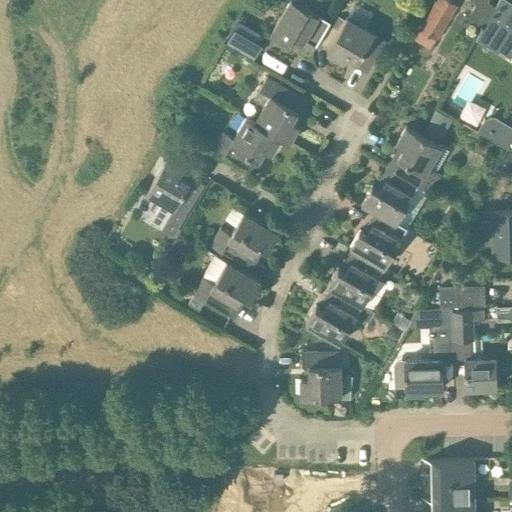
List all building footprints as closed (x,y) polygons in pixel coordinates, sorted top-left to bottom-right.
[(331,21),(318,13),(296,0),(293,0),(273,33),(289,43),(290,39),(313,52),(331,21)] [(414,0),(402,0),(404,10),(415,9),(414,0)] [(436,0),(419,28),(420,29),(415,39),(430,49),(437,38),(438,39),(459,5),(450,0),(436,0)] [(511,2),(508,0),(498,0),(477,38),(510,60),(511,59),(511,2)] [(347,16),(327,50),(343,60),(349,50),(359,56),(355,63),(368,70),(386,39),(347,16)] [(255,57),(263,43),(258,40),(262,33),(240,20),(227,41),(255,57)] [(261,87),(254,99),(264,105),(261,110),(256,118),(255,120),(281,135),(289,140),(290,139),(299,122),(290,117),(295,107),(302,111),(304,112),(309,103),(266,78),(261,87)] [(418,181),(431,189),(437,178),(424,170),(440,143),(435,140),(448,116),(437,109),(423,133),(406,124),(396,141),(406,146),(400,157),(398,155),(392,166),(418,181)] [(224,130),(214,146),(255,171),(263,159),(256,155),(262,145),(272,151),(281,135),(255,120),(245,115),(235,133),(233,135),(224,130)] [(172,234),(204,182),(192,175),(189,181),(179,175),(185,166),(167,155),(166,158),(164,157),(151,179),(152,180),(147,189),(164,199),(150,221),(172,234)] [(409,198),(418,181),(392,166),(385,179),(387,180),(382,190),(372,184),(362,201),(380,211),(407,227),(420,204),(409,198)] [(260,256),(254,253),(260,244),(269,249),(280,231),(278,230),(281,225),(263,214),(260,219),(245,210),(243,213),(233,206),(225,218),(235,225),(231,232),(222,226),(211,243),(253,268),(260,256)] [(361,228),(350,246),(357,250),(386,266),(401,238),(407,227),(380,211),(376,209),(364,230),(361,228)] [(494,220),(481,220),(482,246),(494,245),(494,254),(511,253),(511,210),(494,210),(494,220)] [(329,283),(335,287),(364,304),(386,266),(357,250),(351,260),(354,262),(348,272),(338,266),(329,283)] [(229,314),(242,292),(253,298),(263,281),(217,254),(194,292),(194,293),(190,300),(199,306),(204,299),(229,314)] [(156,277),(152,285),(159,289),(163,281),(156,277)] [(439,285),(440,306),(485,305),(485,285),(457,285),(439,285)] [(358,315),(364,304),(335,287),(329,298),(332,300),(326,310),(317,304),(307,322),(342,342),(358,315)] [(431,358),(406,359),(407,389),(407,395),(423,394),(423,389),(443,388),(442,359),(454,359),(453,332),(452,309),(452,306),(418,307),(407,327),(429,326),(429,333),(430,333),(431,358)] [(511,307),(499,308),(499,322),(511,321),(511,307)] [(453,332),(454,359),(466,359),(466,387),(496,387),(496,356),(484,356),(483,338),(474,338),(473,319),(484,318),(484,309),(452,309),(453,332)] [(403,328),(392,322),(386,331),(397,338),(403,328)] [(313,376),(302,376),(302,396),(342,395),(351,395),(353,375),(342,375),(342,365),(342,351),(304,352),(305,365),(313,365),(313,376)] [(475,457),(439,458),(432,458),(432,474),(421,474),(421,479),(484,478),(484,473),(475,473),(475,457)] [(433,499),(476,498),(475,482),(484,482),(484,478),(421,479),(421,488),(432,488),(433,499)] [(476,511),(476,498),(433,499),(432,511),(476,511)]
